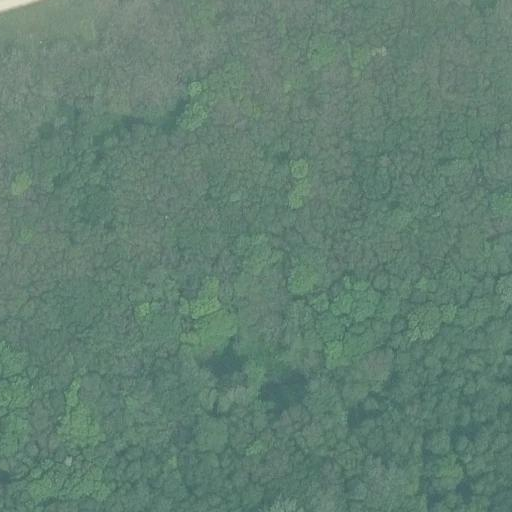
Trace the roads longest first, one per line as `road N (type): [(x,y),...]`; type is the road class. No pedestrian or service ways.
road 1 (unknown): [(511,308),(471,312),(342,352),(219,401),(0,508)]
road 2 (track): [(511,473),(378,511)]
